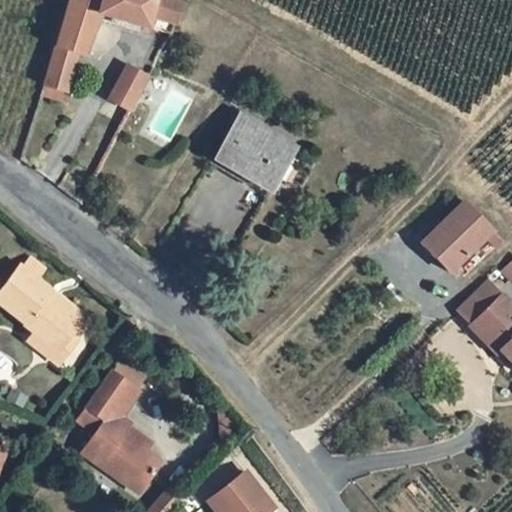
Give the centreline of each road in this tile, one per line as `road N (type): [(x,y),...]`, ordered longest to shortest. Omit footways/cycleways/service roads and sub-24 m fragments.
road 1 (residential): [(334,511),(238,375),(108,246),(0,165)]
road 2 (track): [(238,375),(511,96)]
